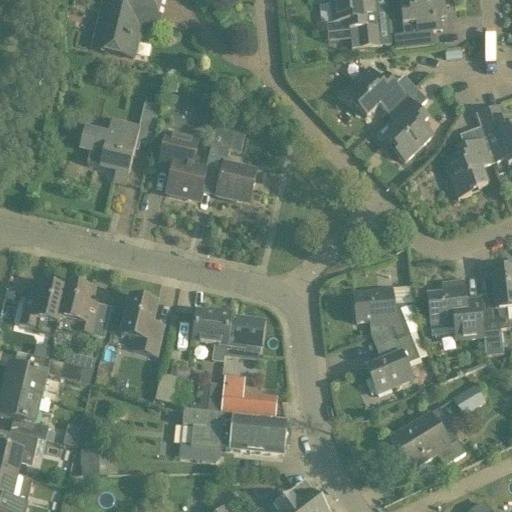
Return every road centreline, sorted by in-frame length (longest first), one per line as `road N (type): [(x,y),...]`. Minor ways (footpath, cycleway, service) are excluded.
road 1 (unclassified): [(284,298),(0,228)]
road 2 (residential): [(378,204),(277,94),(264,0)]
road 3 (unclassified): [(356,511),(321,446),(300,326),(284,298)]
road 4 (residential): [(378,204),(438,252),(511,228)]
road 5 (residential): [(284,298),(378,204)]
